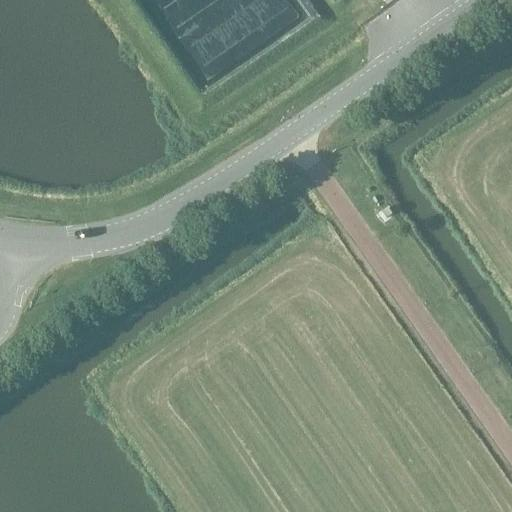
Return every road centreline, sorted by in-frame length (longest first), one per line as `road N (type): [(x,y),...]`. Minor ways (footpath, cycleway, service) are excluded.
road 1 (residential): [(511,445),(294,132)]
road 2 (tertiary): [(11,247),(70,246),(141,227),(294,132)]
road 3 (tertiary): [(294,132),(483,0)]
